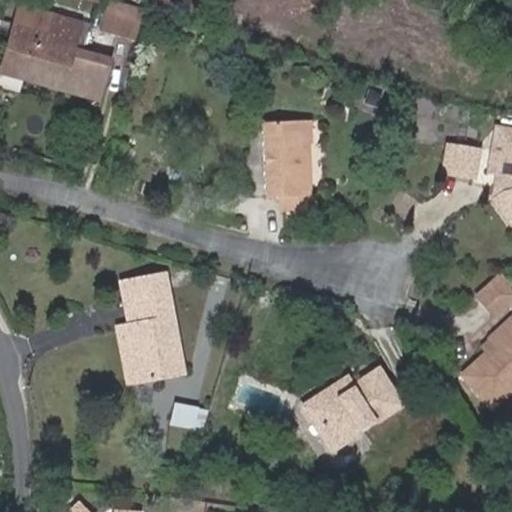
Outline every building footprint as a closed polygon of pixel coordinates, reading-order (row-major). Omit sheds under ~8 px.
[(131,38),(140,10),(111,1),(103,30),(131,38)] [(97,99),(108,61),(70,50),(78,24),(52,17),(48,32),(14,23),(7,49),(28,55),(23,72),(62,82),(60,89),(97,99)] [(23,72),(28,55),(7,49),(0,71),(0,72),(60,89),(62,82),(23,72)] [(308,78),(308,68),(293,68),(294,78),(308,78)] [(309,196),(305,121),(263,122),(266,198),(280,197),(281,213),(313,211),(313,196),(309,196)] [(488,175),(503,177),(500,193),(493,198),(511,224),(511,130),(496,127),(488,175)] [(472,178),(476,151),(447,146),(442,173),(472,178)] [(182,371),(164,274),(133,280),(141,322),(129,324),(138,379),(182,371)] [(492,316),(511,298),(511,291),(498,276),(475,298),(492,316)] [(141,322),(133,280),(120,282),(129,324),(141,322)] [(511,321),(511,320),(487,341),(495,350),(488,357),(485,353),(461,375),(490,407),(511,387),(511,321)] [(138,379),(129,324),(116,327),(126,381),(138,379)] [(495,350),(487,341),(480,347),(485,353),(488,357),(495,350)] [(330,451),(399,405),(376,369),(350,386),(342,392),(335,381),(300,404),(330,451)] [(350,386),(343,376),(335,381),(342,392),(350,386)] [(191,427),(195,411),(174,407),(171,422),(191,427)] [(201,428),(206,413),(195,411),(191,427),(201,428)] [(149,453),(150,440),(137,440),(137,452),(149,453)] [(137,484),(138,476),(125,475),(124,483),(137,484)]
